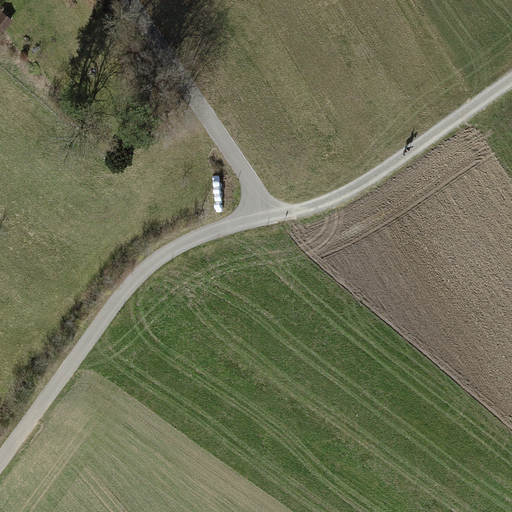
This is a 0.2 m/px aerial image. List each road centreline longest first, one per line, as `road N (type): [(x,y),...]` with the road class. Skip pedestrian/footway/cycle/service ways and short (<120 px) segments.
road 1 (residential): [(0,465),(137,283),(192,239),(262,214),(250,177),(125,0)]
road 2 (track): [(511,83),(336,202),(262,214)]
